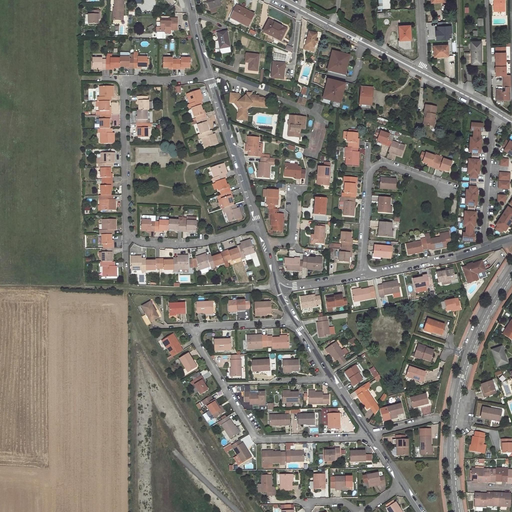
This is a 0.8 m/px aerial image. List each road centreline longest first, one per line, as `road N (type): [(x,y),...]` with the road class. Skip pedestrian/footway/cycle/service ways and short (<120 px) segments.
road 1 (residential): [(369,436),(263,441),(251,432),(197,344),(197,330),(294,321)]
road 2 (track): [(275,285),(0,286)]
road 3 (unclassified): [(260,225),(208,74)]
road 4 (residential): [(127,237),(123,78)]
road 5 (residential): [(466,354),(451,439),(455,511)]
road 6 (tertiary): [(420,71),(283,0)]
road 7 (residential): [(260,225),(190,245),(127,237)]
road 8 (residential): [(487,247),(492,131),(500,115)]
road 9 (residential): [(487,247),(364,273)]
